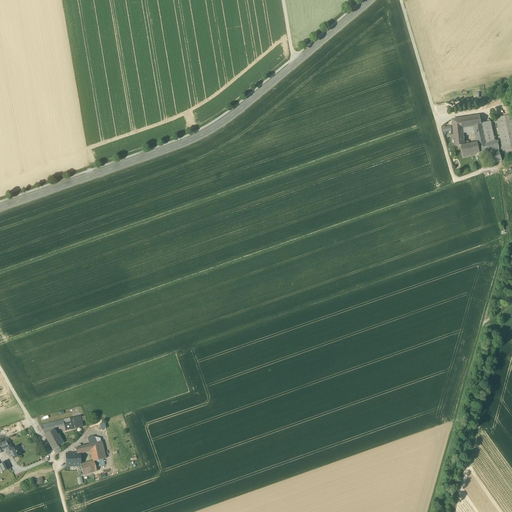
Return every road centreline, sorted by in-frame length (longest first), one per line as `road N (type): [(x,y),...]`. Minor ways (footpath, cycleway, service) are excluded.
road 1 (secondary): [(0,206),(203,132),(367,0)]
road 2 (track): [(430,511),(507,236),(499,166)]
road 3 (unclassified): [(499,166),(454,181),(401,0)]
road 4 (unclassified): [(0,368),(52,460),(61,493)]
